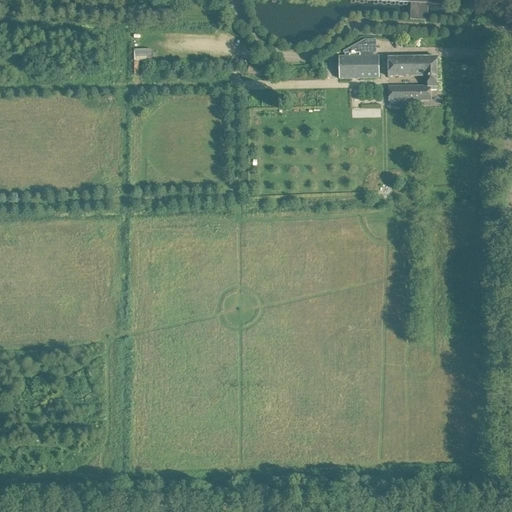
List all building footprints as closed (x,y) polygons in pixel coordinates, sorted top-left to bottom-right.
[(354,0),(412,3),(410,19),(427,20),(429,4),(442,5),(442,0),(354,0)] [(344,56),(339,56),(339,61),(339,64),(339,79),(340,79),(351,79),(380,78),(379,66),(379,56),(373,56),(373,53),(374,53),(375,53),(375,52),(375,51),(375,40),(364,40),(343,52),(343,53),(344,53),(344,56)] [(147,47),(134,48),(135,56),(147,55),(147,47)] [(426,88),(388,89),(388,101),(402,101),(402,109),(421,108),(421,100),(431,100),(431,94),(437,94),(437,91),(437,58),(437,57),(388,58),(388,68),(389,80),(426,79),(426,88)] [(261,76),(264,68),(250,65),(248,72),(259,75),(261,76)]
